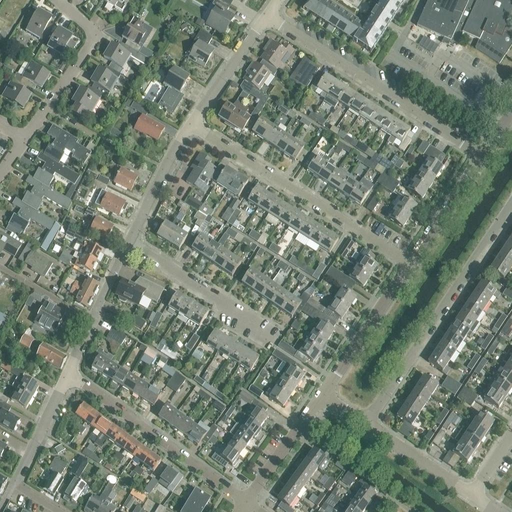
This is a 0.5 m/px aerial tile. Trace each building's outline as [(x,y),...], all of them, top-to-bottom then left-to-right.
[(101,0),(122,12),(128,1),(125,0),(101,0)] [(229,6),(218,0),(214,0),(212,5),(216,7),(206,24),(209,25),(216,29),(223,34),(233,17),(226,12),(229,6)] [(310,14),(319,0),(309,0),(303,9),(310,14)] [(326,0),(319,0),(310,14),(318,19),(329,2),(326,0)] [(377,0),(381,2),(376,10),(373,14),(371,17),(366,25),(354,17),(343,34),(371,53),(389,24),(404,0),(377,0)] [(511,0),(428,0),(416,26),(444,39),(445,36),(451,39),(450,41),(457,45),(462,33),(478,41),(475,49),(499,65),(511,45),(511,30),(507,27),(511,14),(511,0)] [(326,24),(337,7),(329,2),(318,19),(326,24)] [(335,29),(346,12),(337,7),(326,24),(335,29)] [(38,11),(26,32),(39,40),(39,39),(44,42),(49,34),(50,32),(45,29),(51,19),(38,11)] [(346,12),(335,29),(343,34),(354,17),(346,12)] [(125,45),(136,52),(138,53),(139,54),(142,50),(142,49),(138,47),(146,33),(141,31),(144,25),(134,18),(122,38),(127,41),(125,45)] [(198,19),(196,24),(202,28),(205,23),(198,19)] [(44,42),(42,45),(47,49),(60,56),(66,60),(69,55),(75,45),(69,41),(71,37),(58,29),(55,35),(50,32),(49,34),(44,42)] [(189,59),(203,68),(211,53),(205,50),(212,38),(200,31),(192,44),(194,45),(191,50),(194,52),(189,59)] [(136,52),(125,45),(119,42),(116,48),(111,45),(104,58),(111,62),(108,68),(120,74),(130,57),(135,59),(138,53),(136,52)] [(260,59),(262,60),(277,71),(280,73),(285,66),(281,63),(287,53),(291,56),(294,51),(285,45),(282,49),(272,42),(260,59)] [(142,50),(139,54),(146,58),(149,54),(142,50)] [(34,56),(28,52),(25,56),(31,60),(34,56)] [(68,62),(64,60),(58,71),(62,73),(68,62)] [(259,66),(255,63),(243,79),(244,80),(254,87),(258,90),(270,74),(273,76),(277,71),(262,60),(259,66)] [(295,71),(290,79),(305,89),(319,68),(307,60),(298,74),(295,71)] [(20,84),(27,88),(30,90),(33,85),(41,89),(48,76),(29,64),(22,77),(23,77),(16,73),(13,79),(20,83),(20,84)] [(96,85),(93,90),(101,95),(106,98),(109,93),(110,93),(118,80),(117,80),(120,75),(105,66),(102,71),(99,69),(91,82),(96,85)] [(169,89),(158,106),(172,115),(183,97),(178,94),(189,76),(174,66),(163,85),(169,89)] [(317,77),(309,89),(314,92),(317,88),(323,93),(320,97),(325,99),(324,101),(336,83),(325,75),(322,80),(317,77)] [(1,97),(22,109),(30,96),(24,93),(27,88),(20,84),(20,83),(13,79),(9,84),(1,97)] [(250,94),(254,87),(244,80),(240,86),(245,89),(232,108),(226,105),(218,118),(230,125),(243,104),(250,94)] [(334,108),(338,102),(346,89),(336,83),(324,101),(334,108)] [(98,100),(101,95),(93,90),(88,87),(85,92),(80,89),(72,102),(76,105),(71,112),(84,120),(89,112),(92,114),(99,101),(98,100)] [(244,116),(249,109),(243,104),(230,125),(241,132),(245,126),(250,129),(269,98),(260,93),(261,92),(258,90),(254,87),(250,94),(261,100),(251,117),(249,119),(244,116)] [(346,89),(338,102),(349,109),(357,96),(346,89)] [(357,96),(349,109),(359,116),(368,103),(357,96)] [(128,100),(125,105),(130,108),(134,103),(128,100)] [(368,103),(359,116),(370,123),(378,110),(373,107),(375,104),(369,101),(368,103)] [(134,103),(130,108),(141,115),(133,129),(145,136),(146,135),(157,141),(164,128),(145,117),(148,111),(134,103)] [(289,110),(284,107),(280,112),(282,113),(280,116),(283,119),(289,110)] [(378,110),(370,123),(380,130),(389,117),(378,110)] [(293,118),(303,125),(306,121),(295,114),(293,118)] [(389,117),(380,130),(391,137),(399,124),(389,117)] [(271,126),(261,119),(252,133),(262,140),(271,126)] [(271,126),(262,140),(273,147),(282,133),(277,130),(280,125),(274,121),(271,126)] [(398,149),(403,152),(411,140),(406,137),(410,131),(399,124),(391,137),(387,142),(392,145),(396,140),(401,144),(398,149)] [(71,158),(84,165),(91,153),(76,144),(78,140),(60,130),(57,134),(50,129),(46,135),(55,140),(51,147),(48,146),(43,155),(48,158),(58,164),(64,155),(62,154),(64,150),(73,155),(71,158)] [(118,132),(115,137),(121,141),(124,136),(118,132)] [(283,154),(294,138),(290,135),(288,138),(282,133),(273,147),(283,154)] [(299,141),(294,138),(283,154),(294,161),(303,148),(298,144),(299,141)] [(423,156),(429,146),(423,142),(417,152),(423,156)] [(340,143),(337,148),(338,148),(335,153),(338,155),(345,146),(340,143)] [(429,146),(423,156),(428,160),(435,149),(429,146)] [(307,170),(318,177),(329,160),(325,157),(319,153),(314,149),(304,164),(308,167),(307,170)] [(435,149),(428,160),(434,163),(440,153),(435,149)] [(80,177),(58,164),(48,158),(43,155),(41,153),(37,159),(45,164),(40,172),(38,170),(33,179),(48,188),(53,179),(52,178),(54,174),(74,186),(80,177)] [(440,153),(434,163),(438,166),(439,166),(446,156),(440,153)] [(210,179),(215,170),(216,169),(208,165),(211,161),(200,154),(192,166),(195,168),(186,183),(204,194),(208,188),(206,186),(210,179)] [(331,168),(334,163),(329,160),(318,177),(328,184),(337,171),(331,168)] [(395,167),(399,170),(404,163),(399,160),(395,167)] [(422,170),(435,178),(442,168),(439,166),(438,166),(434,163),(428,160),(422,170)] [(85,176),(95,181),(107,187),(110,181),(100,176),(101,173),(99,170),(94,167),(89,168),(85,176)] [(222,174),(215,170),(210,179),(216,183),(227,190),(237,175),(226,168),(222,174)] [(337,171),(328,184),(338,191),(349,175),(339,168),(337,172),(337,171)] [(114,183),(130,191),(137,177),(121,169),(114,183)] [(385,181),(388,176),(390,173),(385,170),(377,183),(382,186),(385,181)] [(428,189),(435,178),(422,170),(415,180),(428,189)] [(248,182),(237,175),(227,190),(238,197),(248,182)] [(349,175),(338,191),(349,198),(358,186),(352,182),(354,178),(349,175)] [(63,209),(67,212),(72,202),(68,200),(48,188),(33,179),(29,176),(25,182),(34,188),(29,195),(27,193),(21,202),(24,204),(37,212),(42,203),(41,202),(43,198),(63,209)] [(399,183),(388,176),(385,181),(396,188),(399,183)] [(408,190),(421,199),(428,189),(415,180),(414,181),(412,179),(405,187),(408,190)] [(349,198),(359,206),(368,193),(373,186),(362,180),(358,186),(349,198)] [(94,205),(100,207),(118,216),(122,210),(124,211),(127,204),(125,203),(125,202),(105,192),(107,187),(95,181),(92,186),(101,191),(94,205)] [(396,188),(385,181),(382,186),(393,193),(396,188)] [(256,187),(247,201),(258,208),(267,194),(256,187)] [(277,200),(267,194),(258,208),(268,214),(277,200)] [(376,196),(367,209),(372,212),(381,199),(376,196)] [(395,209),(395,208),(409,217),(416,207),(402,198),(402,199),(398,196),(392,206),(393,207),(395,209)] [(8,225),(9,225),(6,229),(16,235),(19,231),(23,234),(29,225),(28,224),(30,220),(50,232),(55,222),(37,212),(24,204),(21,202),(15,198),(12,204),(20,209),(16,217),(14,215),(8,225)] [(235,209),(236,210),(240,204),(235,200),(229,209),(234,212),(235,209)] [(278,221),(287,207),(277,200),(268,214),(265,220),(275,226),(278,221)] [(185,215),(190,207),(180,201),(177,205),(181,208),(179,211),(185,215)] [(197,202),(193,208),(197,212),(201,205),(197,202)] [(200,208),(198,212),(206,217),(207,215),(210,217),(213,212),(203,205),(200,208)] [(297,213),(287,207),(278,221),(288,227),(297,213)] [(386,217),(402,228),(409,217),(395,208),(395,209),(393,207),(386,217)] [(87,230),(107,240),(113,227),(94,218),(97,212),(88,208),(85,214),(93,218),(87,230)] [(235,209),(234,212),(227,223),(232,226),(240,212),(236,210),(235,209)] [(198,212),(197,212),(194,217),(198,220),(195,224),(200,227),(204,221),(206,217),(198,212)] [(307,220),(297,213),(288,227),(298,234),(307,220)] [(206,217),(204,221),(209,224),(212,218),(210,217),(207,215),(206,217)] [(67,218),(64,225),(73,229),(76,223),(67,218)] [(308,240),(317,226),(307,220),(298,234),(308,240)] [(165,223),(157,236),(168,243),(180,224),(175,221),(173,224),(172,227),(165,223)] [(180,224),(168,243),(179,250),(187,236),(181,232),(184,227),(180,224)] [(61,226),(60,227),(58,232),(63,235),(66,228),(61,226)] [(317,226),(308,240),(319,247),(327,233),(317,226)] [(214,239),(219,231),(216,229),(215,231),(214,231),(210,236),(214,239)] [(78,253),(96,262),(102,251),(83,242),(86,237),(76,233),(68,230),(65,235),(74,239),(74,238),(78,240),(76,244),(81,247),(78,253)] [(232,232),(229,237),(234,240),(237,235),(232,232)] [(0,235),(0,253),(2,249),(14,256),(21,245),(23,241),(11,234),(9,238),(1,233),(0,235)] [(327,233),(319,247),(329,253),(338,239),(327,233)] [(192,249),(202,256),(211,242),(213,239),(209,236),(207,239),(201,235),(192,249)] [(353,244),(348,240),(338,256),(343,259),(353,244)] [(511,256),(511,241),(509,240),(503,250),(511,256)] [(221,249),(211,242),(202,256),(211,263),(221,249)] [(28,244),(22,254),(28,257),(33,248),(28,244)] [(281,250),(276,246),(273,251),(278,254),(281,250)] [(35,253),(32,252),(25,263),(33,268),(31,270),(41,276),(49,262),(44,259),(47,254),(37,249),(35,253)] [(231,256),(221,249),(211,263),(221,270),(231,256)] [(376,268),(377,267),(372,263),(375,258),(363,250),(353,266),(356,268),(370,277),(373,272),(374,273),(376,273),(378,270),(377,268),(376,268)] [(510,270),(511,267),(511,256),(503,250),(496,260),(510,270)] [(63,253),(59,261),(68,266),(73,258),(63,253)] [(75,265),(91,273),(96,262),(78,253),(75,260),(77,261),(75,265)] [(241,263),(231,256),(221,270),(231,276),(241,263)] [(307,266),(296,259),(292,265),(304,271),(307,266)] [(504,280),(510,270),(496,260),(489,270),(504,280)] [(317,280),(325,267),(320,263),(312,277),(317,280)] [(284,265),(280,270),(285,273),(288,267),(284,265)] [(328,270),(327,272),(339,279),(345,284),(349,278),(342,274),(330,266),(328,270)] [(363,287),(370,277),(356,268),(349,278),(356,283),(363,287)] [(259,280),(261,276),(251,269),(242,283),(252,290),(259,280)] [(342,290),(345,284),(339,279),(327,272),(323,277),(335,285),(342,290)] [(296,280),(297,280),(301,283),(305,278),(300,274),(296,280)] [(261,276),(259,280),(252,290),(262,297),(271,283),(261,276)] [(70,286),(73,287),(92,298),(98,286),(87,280),(83,286),(76,282),(75,282),(68,278),(65,283),(70,286)] [(118,298),(119,300),(124,303),(126,302),(127,301),(138,306),(143,296),(156,303),(156,304),(157,304),(163,290),(140,278),(139,279),(140,279),(136,287),(123,280),(121,284),(119,283),(118,284),(115,289),(116,291),(117,291),(115,295),(119,297),(118,298)] [(482,282),(475,292),(489,302),(492,297),(497,299),(500,294),(482,282)] [(262,297),(272,304),(281,290),(271,283),(262,297)] [(86,309),(92,298),(73,287),(70,292),(70,293),(78,297),(74,303),(86,309)] [(272,304),(281,311),(291,297),(281,290),(272,304)] [(342,290),(334,301),(348,310),(355,299),(348,294),(342,290)] [(511,293),(506,290),(502,295),(511,301),(511,293)] [(33,291),(31,296),(27,302),(31,304),(33,300),(44,306),(34,324),(53,335),(65,315),(45,304),(48,299),(33,291)] [(468,302),(482,312),(489,302),(475,292),(468,302)] [(168,308),(179,315),(188,301),(177,294),(168,308)] [(297,301),(291,297),(281,311),(291,317),(295,312),(299,314),(302,310),(306,305),(310,299),(304,294),(300,299),(299,298),(297,301)] [(326,310),(310,299),(306,305),(322,316),(326,310)] [(197,307),(188,301),(179,315),(189,321),(197,307)] [(341,320),(348,310),(334,301),(328,311),(334,315),(341,320)] [(482,312),(468,302),(462,312),(476,322),(482,312)] [(327,342),(334,331),(327,327),(330,321),(322,316),(306,305),(302,310),(314,317),(320,322),(313,333),(327,342)] [(197,307),(189,321),(199,327),(208,313),(197,307)] [(151,323),(155,315),(150,312),(146,320),(151,323)] [(151,323),(149,327),(155,329),(162,315),(156,312),(155,315),(151,323)] [(462,312),(455,322),(469,331),(472,333),(479,324),(476,322),(462,312)] [(498,322),(502,325),(506,317),(502,315),(498,322)] [(146,323),(133,316),(129,322),(141,330),(146,323)] [(295,321),(290,327),(295,331),(300,324),(295,321)] [(472,333),(469,331),(455,322),(448,332),(462,341),(466,336),(469,338),(472,333)] [(110,333),(120,339),(124,342),(127,336),(113,328),(110,333)] [(215,332),(206,345),(218,352),(226,339),(215,332)] [(455,352),(462,341),(448,332),(447,334),(446,333),(444,333),(441,337),(442,338),(443,339),(441,343),(455,352)] [(124,342),(120,339),(110,333),(107,338),(121,347),(124,342)] [(306,343),(320,352),(327,342),(313,333),(311,337),(307,333),(302,340),(306,343)] [(190,352),(199,339),(193,335),(185,349),(190,352)] [(489,335),(485,342),(489,344),(493,338),(489,335)] [(20,344),(29,349),(34,340),(25,336),(20,344)] [(237,345),(226,339),(218,352),(228,359),(237,345)] [(496,339),(492,346),(496,349),(500,342),(496,339)] [(313,363),(320,352),(306,343),(299,354),(281,341),(278,346),(303,363),(306,358),(313,363)] [(484,351),(489,344),(485,342),(480,348),(484,351)] [(441,343),(435,352),(449,362),(455,352),(441,343)] [(67,358),(43,345),(36,357),(60,370),(67,358)] [(228,359),(239,365),(247,352),(237,345),(228,359)] [(492,355),(496,349),(492,346),(487,353),(492,355)] [(102,375),(110,363),(113,358),(108,355),(107,357),(102,354),(103,352),(99,349),(93,360),(96,362),(92,369),(102,375)] [(157,355),(147,349),(145,353),(155,359),(157,355)] [(169,349),(165,356),(174,361),(177,355),(169,349)] [(196,359),(200,353),(195,350),(191,356),(196,359)] [(275,350),(272,356),(286,365),(279,376),(283,379),(297,388),(304,377),(300,375),(304,369),(275,350)] [(258,358),(247,352),(239,365),(250,372),(258,358)] [(445,367),(449,362),(435,352),(428,362),(442,372),(441,373),(445,375),(449,370),(445,367)] [(475,365),(480,358),(476,355),(471,362),(475,365)] [(504,369),(511,374),(511,359),(510,360),(506,357),(502,362),(507,365),(504,369)] [(163,370),(166,365),(168,361),(162,358),(157,367),(163,370)] [(478,367),(482,369),(487,362),(483,360),(478,367)] [(4,362),(1,367),(10,372),(13,367),(4,362)] [(110,363),(102,375),(112,382),(120,370),(110,363)] [(24,372),(14,366),(11,371),(21,378),(24,372)] [(511,374),(504,369),(500,376),(497,374),(494,377),(511,389),(511,387),(511,374)] [(120,370),(112,382),(122,388),(130,376),(120,370)] [(263,371),(259,377),(264,380),(268,374),(263,371)] [(176,373),(173,377),(166,387),(171,390),(181,377),(176,373)] [(250,383),(254,377),(249,374),(246,380),(250,383)] [(130,376),(122,388),(133,395),(140,382),(130,376)] [(431,396),(438,386),(424,376),(417,387),(431,396)] [(447,376),(444,382),(458,391),(461,386),(447,376)] [(181,377),(171,390),(176,394),(186,380),(181,377)] [(504,399),(511,389),(494,377),(492,381),(495,383),(491,389),(504,399)] [(18,390),(18,391),(32,399),(39,388),(24,379),(23,378),(21,380),(17,378),(12,387),(18,390)] [(290,398),(297,388),(283,379),(276,388),(290,398)] [(201,380),(198,384),(208,391),(210,387),(201,380)] [(140,382),(133,395),(143,401),(150,389),(140,382)] [(458,391),(444,382),(441,386),(455,396),(458,391)] [(260,399),(263,393),(252,386),(248,391),(260,399)] [(424,406),(431,396),(417,387),(410,396),(424,406)] [(464,387),(460,392),(474,401),(477,396),(464,387)] [(193,392),(202,399),(205,395),(196,388),(193,391),(193,392)] [(283,408),(290,398),(276,388),(269,399),(283,408)] [(150,389),(143,401),(153,407),(161,395),(150,389)] [(498,409),(504,399),(491,389),(484,399),(498,409)] [(32,399),(18,391),(11,402),(26,410),(32,399)] [(254,400),(242,391),(237,398),(249,406),(254,400)] [(474,401),(460,392),(457,397),(471,406),(474,401)] [(9,400),(0,395),(0,401),(6,405),(9,400)] [(211,399),(205,395),(202,399),(208,403),(211,399)] [(417,417),(424,406),(410,396),(403,407),(417,417)] [(264,415),(268,410),(254,400),(249,406),(243,415),(245,416),(249,419),(260,427),(268,417),(264,415)] [(0,425),(13,433),(20,420),(8,413),(11,408),(0,402),(0,425)] [(75,416),(85,423),(93,412),(83,405),(75,416)] [(177,413),(167,406),(158,418),(168,425),(177,413)] [(411,426),(417,417),(403,407),(397,417),(404,422),(409,425),(411,426)] [(440,416),(444,419),(448,412),(444,409),(440,416)] [(224,417),(229,420),(233,414),(228,411),(224,417)] [(94,430),(102,419),(93,412),(85,423),(94,430)] [(187,420),(177,413),(168,425),(178,432),(187,420)] [(494,423),(479,413),(472,423),(487,433),(494,423)] [(447,421),(451,424),(455,417),(451,414),(447,421)] [(260,430),(259,429),(260,427),(249,419),(245,416),(238,426),(242,428),(253,437),(255,438),(260,430)] [(444,419),(440,416),(435,422),(440,425),(444,419)] [(229,420),(224,417),(220,422),(224,425),(229,420)] [(112,426),(102,419),(94,430),(100,434),(97,439),(98,439),(95,444),(97,446),(112,426)] [(187,439),(196,427),(187,420),(178,432),(187,439)] [(451,424),(447,421),(443,428),(447,430),(451,424)] [(409,425),(404,422),(398,432),(403,435),(409,425)] [(480,443),(487,433),(472,423),(466,434),(480,443)] [(187,439),(197,446),(200,442),(205,446),(212,436),(215,433),(210,429),(208,431),(199,424),(196,427),(187,439)] [(411,426),(409,425),(403,435),(408,438),(414,429),(411,426)] [(113,444),(121,433),(112,426),(97,446),(101,449),(107,440),(113,444)] [(234,438),(246,447),(253,437),(242,428),(234,438)] [(430,441),(434,434),(429,431),(425,438),(430,441)] [(440,431),(432,443),(437,446),(445,435),(440,431)] [(473,454),(480,443),(466,434),(465,434),(461,431),(454,441),(459,444),(473,454)] [(121,433),(113,444),(124,451),(131,440),(121,433)] [(228,448),(239,456),(246,447),(234,438),(228,448)] [(141,447),(131,440),(124,451),(133,458),(141,447)] [(466,463),(473,454),(459,444),(452,454),(454,455),(459,458),(466,463)] [(219,456),(215,453),(211,458),(224,468),(227,463),(232,466),(239,456),(228,448),(223,445),(220,449),(220,452),(221,453),(219,456)] [(55,449),(58,454),(64,451),(61,446),(55,449)] [(151,454),(141,447),(133,458),(143,465),(151,454)] [(92,454),(93,453),(86,449),(83,454),(90,458),(92,454)] [(317,454),(313,450),(306,460),(317,469),(324,459),(330,464),(334,459),(321,449),(317,454)] [(442,461),(448,465),(454,455),(452,454),(449,452),(442,461)] [(92,454),(90,458),(99,464),(102,460),(92,454)] [(161,462),(151,454),(143,465),(153,472),(161,462)] [(459,458),(454,455),(448,465),(453,468),(459,458)] [(52,475),(43,490),(53,496),(63,480),(59,478),(67,466),(54,459),(47,472),(52,475)] [(72,472),(77,475),(85,462),(80,459),(72,472)] [(317,469),(306,460),(298,470),(310,479),(317,469)] [(169,468),(160,480),(169,487),(168,489),(172,492),(182,478),(169,468)] [(310,479),(298,470),(291,479),(303,488),(310,479)] [(349,470),(342,480),(350,485),(357,476),(349,470)] [(64,497),(62,499),(68,503),(69,500),(75,504),(86,486),(74,478),(63,496),(64,497)] [(158,483),(153,479),(144,491),(149,495),(158,483)] [(284,489),(296,498),(303,488),(291,479),(284,489)] [(375,488),(362,479),(358,484),(363,488),(356,497),(368,506),(375,496),(371,493),(375,488)] [(178,497),(181,492),(186,484),(181,480),(176,489),(175,488),(172,493),(178,497)] [(328,482),(324,488),(328,492),(333,486),(328,482)] [(315,497),(321,501),(322,501),(326,496),(326,495),(328,492),(324,488),(324,489),(322,487),(315,497)] [(98,511),(104,503),(111,491),(106,488),(102,495),(98,500),(92,496),(84,509),(85,509),(84,511),(98,511)] [(296,498),(284,489),(277,499),(281,502),(278,507),(284,511),(294,511),(295,511),(289,507),(296,498)] [(111,491),(104,503),(98,511),(114,511),(116,510),(109,506),(116,495),(111,491)] [(185,501),(188,503),(202,511),(209,500),(195,491),(191,498),(189,496),(185,501)] [(122,507),(128,511),(134,500),(129,497),(122,507)] [(318,506),(322,501),(321,501),(315,497),(311,502),(314,503),(318,506)] [(349,507),(356,511),(363,511),(368,506),(356,497),(349,507)] [(201,511),(202,511),(188,503),(182,511),(201,511)]
